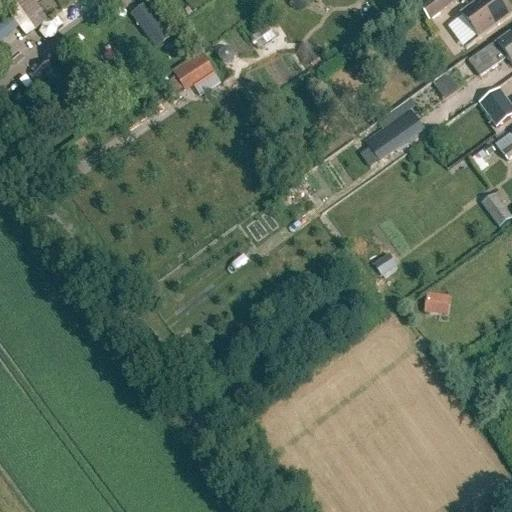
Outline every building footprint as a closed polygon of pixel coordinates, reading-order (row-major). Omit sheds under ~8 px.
[(48,22),(32,0),(23,0),(7,12),(26,38),(48,22)] [(429,24),(461,0),(429,0),(418,9),(429,24)] [(479,41),(511,17),(499,0),(482,0),(461,16),(479,41)] [(167,39),(144,7),(131,17),(155,48),(167,39)] [(216,42),(230,32),(221,20),(207,30),(216,42)] [(250,40),(258,51),(275,39),(267,28),(250,40)] [(468,64),(480,80),(507,61),(511,67),(511,36),(511,35),(498,45),(497,43),(468,64)] [(308,69),(318,62),(308,46),(297,53),(308,69)] [(162,79),(174,97),(191,87),(198,97),(218,84),(199,55),(162,79)] [(30,74),(56,116),(83,99),(57,58),(30,74)] [(478,106),(496,131),(511,119),(511,108),(500,91),(478,106)] [(380,166),(425,134),(409,112),(364,144),(380,166)] [(511,134),(494,147),(507,164),(511,160),(511,134)] [(483,152),(488,158),(494,154),(489,147),(483,152)] [(481,207),(499,231),(511,221),(511,219),(495,197),(481,207)] [(381,280),(397,269),(388,257),(376,266),(373,268),(381,280)] [(425,315),(448,318),(451,300),(427,297),(425,315)]
